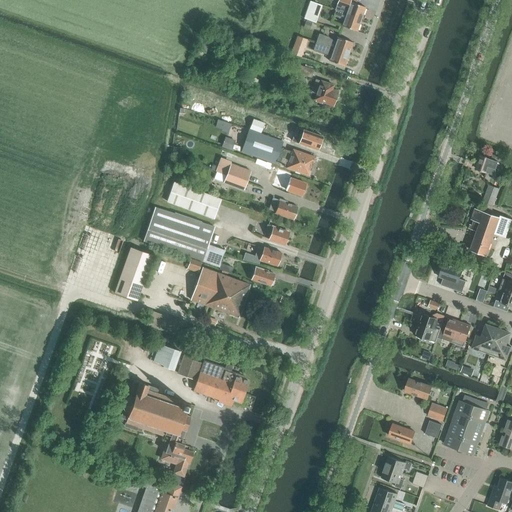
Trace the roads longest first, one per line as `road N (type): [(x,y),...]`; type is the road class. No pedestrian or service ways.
road 1 (unclassified): [(401,283),(500,0)]
road 2 (track): [(145,301),(126,307),(71,288),(0,489)]
road 3 (unclassified): [(319,511),(401,283)]
road 4 (tertiary): [(350,220),(426,3)]
road 5 (tertiary): [(248,511),(302,357)]
